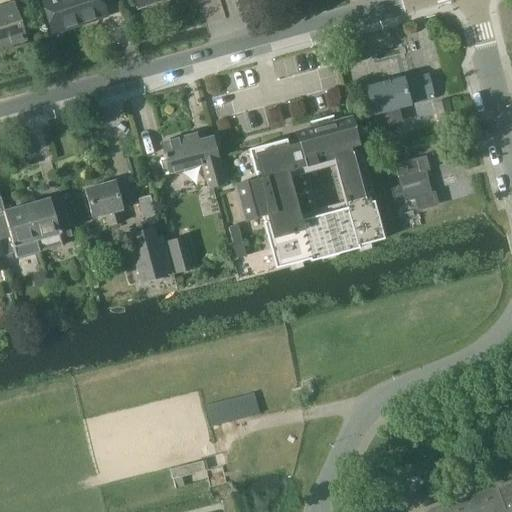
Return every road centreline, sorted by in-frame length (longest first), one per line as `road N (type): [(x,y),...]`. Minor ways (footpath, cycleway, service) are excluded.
road 1 (tertiary): [(0,113),(426,0)]
road 2 (residential): [(511,323),(485,351),(365,410),(320,511)]
road 3 (residential): [(511,150),(475,0)]
